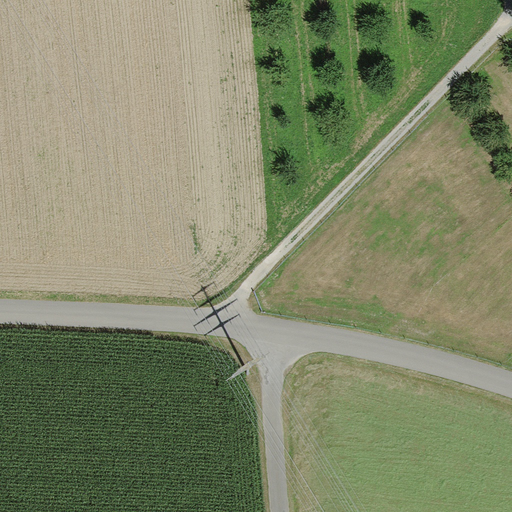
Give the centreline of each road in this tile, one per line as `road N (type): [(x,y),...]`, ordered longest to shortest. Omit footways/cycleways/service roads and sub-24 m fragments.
road 1 (unclassified): [(511,388),(217,323),(0,305)]
road 2 (track): [(511,18),(242,288),(217,323)]
road 3 (track): [(271,333),(276,511)]
